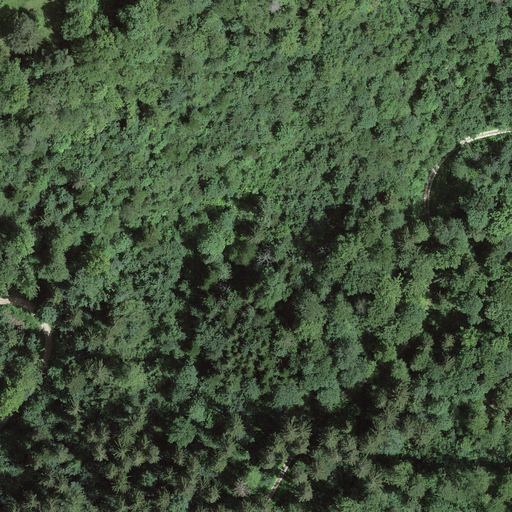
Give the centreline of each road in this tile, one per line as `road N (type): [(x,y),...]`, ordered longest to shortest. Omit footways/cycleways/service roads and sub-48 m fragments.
road 1 (track): [(511,130),(463,144),(431,173),(431,282),(419,324),(396,360),(311,428),(262,511)]
road 2 (track): [(0,426),(48,351),(34,310),(0,300)]
